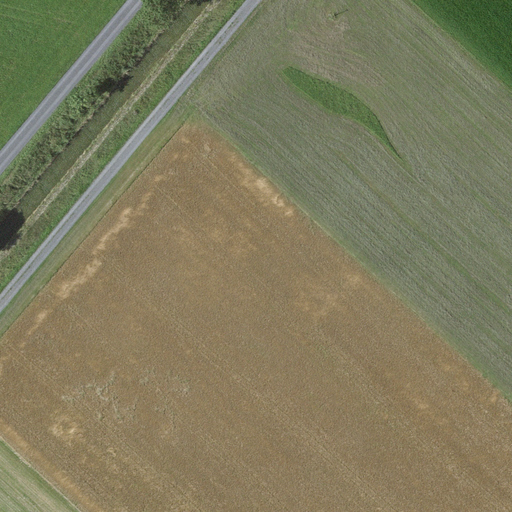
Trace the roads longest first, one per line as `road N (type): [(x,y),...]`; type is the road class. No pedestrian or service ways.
road 1 (track): [(258,0),(0,303)]
road 2 (track): [(134,0),(0,159)]
